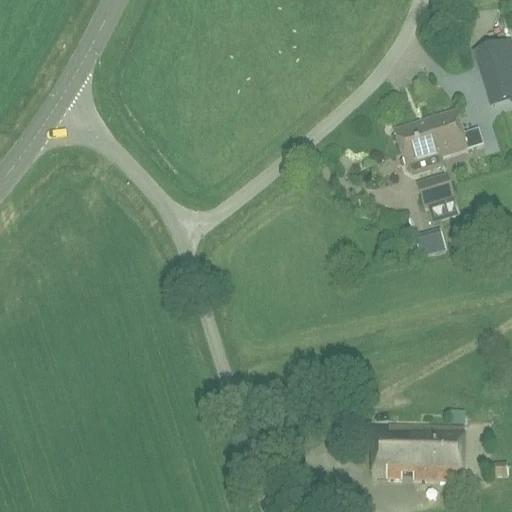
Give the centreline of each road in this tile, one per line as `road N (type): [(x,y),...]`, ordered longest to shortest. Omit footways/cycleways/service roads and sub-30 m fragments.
road 1 (unclassified): [(179,232),(223,210),(354,101),(400,45),(420,0)]
road 2 (unclassified): [(267,511),(179,232)]
road 3 (unclassified): [(179,232),(154,195),(58,101)]
